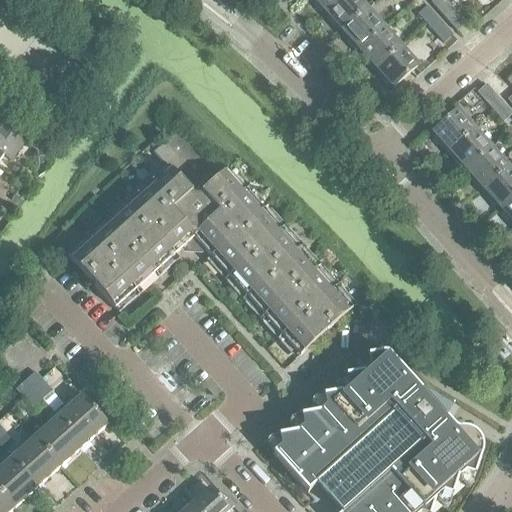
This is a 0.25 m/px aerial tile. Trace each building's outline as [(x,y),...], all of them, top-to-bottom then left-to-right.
[(313,0),(326,14),(342,0),(313,0)] [(342,0),(326,14),(343,32),(368,10),(358,0),(342,0)] [(436,0),(432,4),(440,13),(450,5),(445,0),(436,0)] [(450,5),(440,13),(458,33),(467,25),(450,5)] [(418,16),(426,26),(436,17),(428,8),(418,16)] [(343,32),(360,52),(385,29),(368,10),(343,32)] [(436,17),(426,26),(444,45),(453,37),(436,17)] [(360,52),(376,70),(401,48),(385,29),(360,52)] [(401,48),(376,70),(393,90),(418,68),(401,48)] [(478,94),(496,114),(504,106),(487,86),(478,94)] [(511,114),(504,106),(496,114),(504,123),(511,116),(511,114)] [(433,135),(451,154),(475,132),(458,113),(433,135)] [(0,162),(4,157),(11,162),(24,143),(3,128),(0,131),(0,162)] [(115,310),(188,245),(217,219),(198,198),(218,180),(211,172),(214,170),(179,132),(154,154),(168,169),(68,258),(115,310)] [(451,154),(467,173),(492,151),(475,132),(451,154)] [(42,166),(48,157),(39,150),(32,159),(42,166)] [(467,173),(484,191),(508,169),(492,151),(467,173)] [(484,191),(501,210),(511,199),(511,173),(508,169),(484,191)] [(217,219),(188,245),(200,245),(300,357),(352,310),(227,171),(218,180),(198,198),(217,219)] [(511,199),(501,210),(511,222),(511,199)] [(278,452),(275,454),(273,456),(323,511),(436,511),(475,478),(482,457),(482,455),(482,454),(482,452),(482,450),(482,448),(482,446),(481,445),(480,443),(480,441),(478,440),(476,437),(473,434),(472,433),(469,432),(465,431),(463,431),(461,430),(461,431),(459,431),(457,431),(455,430),(454,429),(442,416),(444,415),(427,395),(425,397),(380,347),(278,438),(279,440),(284,446),(278,452)] [(35,373),(26,381),(42,400),(45,397),(52,392),(35,373)] [(42,400),(26,381),(16,389),(33,408),(42,400)] [(81,396),(34,438),(60,468),(107,426),(81,396)] [(63,406),(60,402),(54,407),(45,397),(42,400),(54,413),(63,406)] [(34,438),(0,468),(0,494),(14,510),(60,468),(34,438)] [(209,488),(190,505),(196,511),(228,511),(229,511),(209,488)] [(0,511),(10,511),(14,510),(0,494),(0,511)]
